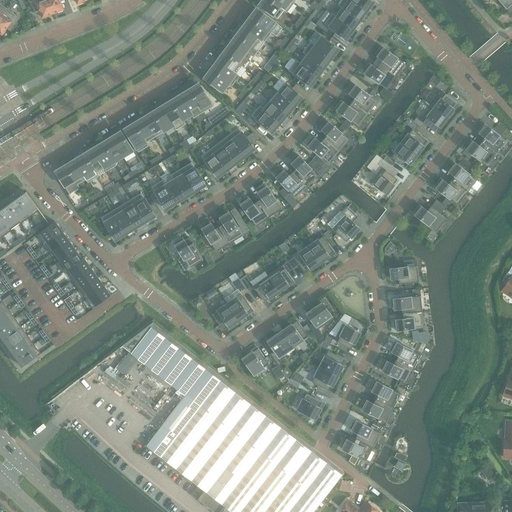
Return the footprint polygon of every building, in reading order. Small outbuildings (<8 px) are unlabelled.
[(53,14),(47,0),(29,0),(35,13),(39,11),(42,18),(53,14)] [(65,1),(64,0),(47,0),(53,14),(63,9),(60,2),(65,1)] [(287,12),(270,0),(265,0),(261,7),(273,16),(277,19),(283,10),(286,13),(287,12)] [(293,4),(288,0),(270,0),(287,12),(293,4)] [(366,11),(350,0),(341,0),(338,5),(359,21),(366,11)] [(373,2),(370,0),(350,0),(366,11),(373,2)] [(359,21),(338,5),(338,6),(341,8),(335,16),(332,14),(331,14),(352,30),(359,21)] [(10,31),(20,18),(7,9),(0,17),(0,33),(2,35),(6,28),(10,31)] [(277,24),(258,10),(251,19),(271,34),(277,24)] [(352,30),(331,14),(324,24),(345,39),(352,30)] [(271,34),(251,19),(245,28),(264,42),(271,34)] [(264,42),(245,28),(239,36),(258,51),(258,50),(255,48),(261,40),(264,43),(264,42)] [(258,51),(239,36),(232,45),(251,60),(258,51)] [(338,49),(323,38),(320,36),(313,45),(310,43),(330,59),(338,49)] [(330,59),(310,43),(303,52),(324,68),(330,59)] [(251,60),(232,45),(226,54),(242,66),(243,65),(246,67),(251,60)] [(405,64),(381,47),(376,55),(383,61),(380,65),(395,77),(405,64)] [(324,68),(303,52),(306,55),(299,63),(296,61),(317,77),(324,68)] [(242,66),(226,54),(219,62),(238,77),(239,76),(236,74),(242,66)] [(317,77),(296,61),(289,71),(310,86),(317,77)] [(238,77),(219,62),(213,71),(232,85),(238,77)] [(395,77),(380,65),(376,69),(369,64),(363,72),(386,89),(395,77)] [(232,85),(213,71),(206,80),(222,92),(228,83),(231,86),(232,85)] [(301,97),(288,86),(285,83),(277,92),(294,106),(301,97)] [(366,94),(353,84),(348,92),(355,98),(352,102),(367,114),(377,102),(371,98),(366,94)] [(212,106),(205,94),(200,86),(190,92),(203,112),(212,106)] [(371,98),(376,91),(370,87),(366,94),(371,98)] [(203,112),(190,92),(181,98),(193,118),(203,112)] [(294,106),(277,92),(270,101),(286,115),(294,106)] [(458,105),(455,102),(442,92),(431,106),(446,117),(450,112),(451,114),(452,113),(458,105)] [(193,118),(181,98),(172,103),(185,125),(185,124),(182,120),(191,115),(193,118)] [(286,115),(270,101),(262,109),(259,106),(259,107),(279,123),(286,115)] [(367,114),(352,102),(348,107),(341,101),(335,109),(358,127),(359,125),(367,114)] [(185,125),(172,103),(163,109),(176,130),(185,125)] [(435,131),(446,117),(431,106),(420,120),(435,131)] [(279,123),(259,107),(251,116),(269,131),(271,133),(279,123)] [(176,130),(163,109),(153,115),(164,132),(173,126),(175,130),(176,130)] [(216,113),(207,119),(209,122),(210,123),(211,125),(219,119),(216,113)] [(164,132),(153,115),(144,120),(155,137),(164,132)] [(412,129),(401,143),(416,155),(420,150),(422,152),(422,151),(429,142),(426,140),(414,131),(418,126),(413,122),(408,118),(407,120),(411,124),(409,127),(412,129)] [(155,137),(144,120),(135,126),(147,146),(148,146),(146,143),(155,137)] [(351,124),(346,120),(342,124),(348,129),(351,124)] [(349,140),(326,121),(320,129),(327,135),(324,139),(339,151),(349,140)] [(348,129),(342,124),(339,129),(344,133),(348,129)] [(507,142),(487,127),(484,124),(478,132),(480,133),(480,134),(485,137),(481,142),(497,154),(507,142)] [(147,146),(135,126),(125,132),(138,152),(147,146)] [(254,149),(246,138),(238,128),(229,135),(245,156),(246,155),(247,157),(254,152),(253,150),(254,149)] [(132,151),(129,145),(122,134),(112,140),(123,157),(132,151)] [(245,156),(229,135),(220,142),(236,163),(245,156)] [(339,151),(324,139),(320,143),(313,137),(307,145),(329,163),(330,162),(339,151)] [(123,157),(112,140),(103,145),(116,166),(114,162),(123,157)] [(497,154),(481,142),(478,146),(473,142),(471,140),(465,148),(468,151),(487,166),(497,154)] [(236,163),(220,142),(211,149),(226,170),(236,163)] [(401,143),(390,157),(405,169),(416,155),(401,143)] [(116,166),(103,145),(94,151),(106,171),(116,166)] [(226,170),(211,149),(201,156),(202,158),(217,177),(226,170)] [(106,171),(94,151),(85,157),(97,177),(98,177),(96,173),(104,168),(106,172),(106,171)] [(291,161),(290,162),(296,168),(296,169),(295,170),(292,172),(306,187),(317,176),(311,170),(307,165),(297,155),(291,161)] [(316,155),(312,160),(313,160),(326,173),(331,168),(316,155)] [(97,177),(85,157),(75,162),(88,183),(97,177)] [(394,163),(386,157),(384,159),(383,160),(391,166),(392,165),(394,163)] [(399,181),(391,175),(395,170),(381,159),(377,165),(382,168),(371,182),(386,194),(390,189),(392,190),(392,189),(399,181)] [(313,160),(307,165),(311,170),(313,168),(322,177),(326,173),(313,160)] [(88,183),(75,162),(66,168),(79,188),(77,185),(85,180),(88,183)] [(453,162),(447,170),(450,172),(449,172),(450,173),(454,176),(451,180),(467,192),(471,195),(473,196),(482,185),(480,184),(476,180),(457,165),(453,162)] [(205,185),(191,163),(181,169),(195,191),(205,185)] [(79,188),(66,168),(57,174),(69,194),(79,188)] [(195,191),(181,169),(171,175),(185,197),(195,191)] [(282,169),(275,176),(285,187),(279,192),(285,198),(290,193),(294,197),(306,187),(292,172),(291,173),(288,176),(282,169)] [(185,197),(171,175),(173,179),(164,184),(162,181),(175,203),(185,197)] [(440,179),(434,187),(438,190),(447,197),(441,204),(447,208),(452,201),(457,205),(467,192),(451,180),(448,185),(443,181),(440,179)] [(175,203),(162,181),(151,187),(165,209),(175,203)] [(105,190),(108,195),(113,192),(117,189),(114,184),(105,190)] [(281,209),(265,185),(257,191),(262,198),(257,201),(269,218),(281,209)] [(39,210),(26,192),(16,199),(30,217),(39,210)] [(155,216),(146,202),(144,199),(141,193),(131,200),(144,222),(155,216)] [(269,218),(257,201),(253,204),(247,197),(239,203),(256,226),(269,218)] [(30,217),(16,199),(7,206),(20,223),(19,223),(20,224),(30,217)] [(144,222),(131,200),(121,206),(135,228),(144,222)] [(419,206),(413,213),(417,216),(436,231),(446,219),(440,214),(441,213),(446,207),(436,200),(432,205),(431,207),(430,207),(427,211),(422,208),(422,207),(419,206)] [(20,223),(7,206),(0,210),(0,215),(10,230),(11,229),(19,223),(20,223)] [(135,228),(121,206),(111,212),(125,234),(126,233),(127,235),(135,230),(134,228),(135,228)] [(340,211),(328,224),(332,229),(346,242),(359,228),(352,222),(357,217),(346,207),(341,212),(340,211)] [(241,218),(234,208),(230,211),(232,214),(232,215),(236,221),(241,218)] [(242,235),(227,211),(219,216),(223,224),(219,227),(229,244),(242,235)] [(125,234),(111,212),(101,218),(115,240),(125,234)] [(10,230),(0,215),(0,234),(2,237),(7,233),(11,231),(11,230),(11,229),(10,230)] [(43,245),(62,231),(55,222),(51,225),(36,235),(43,245)] [(229,244),(219,227),(214,230),(209,222),(201,227),(216,252),(229,244)] [(53,252),(69,241),(62,231),(43,245),(50,254),(53,252)] [(323,237),(308,247),(319,262),(324,259),(326,261),(326,260),(335,254),(333,251),(333,250),(323,237)] [(182,238),(174,243),(182,257),(177,259),(185,271),(189,268),(203,260),(192,243),(189,238),(184,241),(182,238)] [(75,250),(69,241),(53,252),(59,261),(60,261),(75,250)] [(294,257),(288,261),(293,269),(299,264),(305,273),(319,262),(308,247),(294,257)] [(82,259),(75,250),(60,261),(59,261),(57,263),(64,272),(64,273),(65,272),(65,271),(82,259)] [(213,262),(209,255),(204,258),(209,265),(213,262)] [(72,281),(90,267),(83,258),(82,259),(65,271),(65,272),(72,281)] [(392,269),(388,269),(389,279),(392,279),(393,279),(398,278),(399,284),(419,282),(417,266),(416,261),(416,259),(414,260),(403,261),(404,267),(392,269)] [(282,265),(267,276),(278,291),(284,288),(285,290),(285,289),(294,283),(287,273),(293,269),(288,261),(282,265)] [(78,290),(97,276),(90,267),(72,281),(78,290)] [(511,275),(507,273),(502,281),(506,284),(502,291),(511,296),(511,298),(511,275)] [(85,299),(103,286),(97,276),(78,290),(85,299)] [(245,276),(240,279),(248,291),(254,287),(253,286),(245,276)] [(253,286),(254,287),(264,302),(278,291),(267,276),(253,286)] [(245,289),(238,278),(231,283),(236,290),(238,289),(240,292),(245,289)] [(92,309),(110,295),(103,286),(85,299),(92,309)] [(240,292),(238,289),(236,290),(224,299),(227,304),(238,320),(243,317),(244,318),(253,311),(240,292)] [(396,299),(391,300),(392,309),(395,309),(396,309),(402,308),(402,314),(422,312),(419,289),(412,290),(413,297),(396,299)] [(0,315),(8,309),(2,300),(0,301),(0,315)] [(333,319),(322,303),(316,307),(315,306),(306,312),(308,316),(318,330),(333,319)] [(238,320),(227,304),(212,315),(223,330),(238,320)] [(0,328),(15,318),(12,315),(8,309),(0,315),(0,328)] [(396,320),(394,320),(395,330),(399,330),(424,327),(422,312),(402,314),(403,319),(396,320)] [(0,336),(2,340),(21,327),(15,318),(0,328),(0,336)] [(308,337),(297,321),(282,331),(293,347),(308,337)] [(351,349),(359,333),(342,324),(334,340),(351,349)] [(9,349),(27,336),(21,327),(2,340),(9,349)] [(151,327),(125,349),(184,396),(145,445),(203,490),(196,499),(205,506),(213,511),(219,511),(224,506),(231,511),(313,511),(314,511),(342,477),(304,447),(151,327)] [(293,347),(282,331),(277,335),(276,333),(276,334),(267,340),(269,343),(279,357),(293,347)] [(15,358),(34,344),(27,336),(9,349),(15,358)] [(413,369),(420,355),(399,344),(395,342),(390,351),(393,352),(392,352),(398,355),(396,360),(413,369)] [(22,367),(40,354),(34,344),(15,358),(22,367)] [(269,364),(259,350),(257,347),(248,353),(247,353),(248,355),(243,359),(254,375),(269,364)] [(342,370),(347,361),(343,359),(328,351),(320,367),(337,376),(340,370),(342,371),(342,370)] [(406,383),(413,369),(396,360),(393,365),(387,362),(385,361),(380,369),(384,371),(384,372),(406,383)] [(329,392),(337,376),(320,367),(312,383),(329,392)] [(511,370),(510,378),(508,378),(503,395),(511,398),(511,370)] [(393,408),(400,394),(379,383),(378,383),(374,381),(370,390),(372,391),(378,394),(375,399),(393,408)] [(320,413),(325,403),(321,402),(321,401),(306,394),(298,410),(315,419),(318,413),(320,414),(320,413)] [(386,422),(393,408),(375,399),(373,404),(367,401),(365,400),(360,408),(364,410),(364,411),(386,422)] [(373,447),(380,433),(358,422),(354,420),(350,429),(352,430),(358,433),(355,438),(373,447)] [(511,421),(506,422),(505,439),(504,439),(503,457),(511,457),(511,421)] [(366,461),(373,447),(355,438),(353,443),(347,440),(345,439),(340,447),(344,450),(366,461)] [(402,454),(399,460),(404,462),(405,460),(407,457),(404,455),(402,454)] [(495,476),(489,466),(482,470),(488,480),(495,476)] [(378,511),(366,502),(360,510),(348,501),(339,511),(378,511)] [(510,511),(511,501),(500,501),(500,503),(458,505),(458,511),(510,511)]
